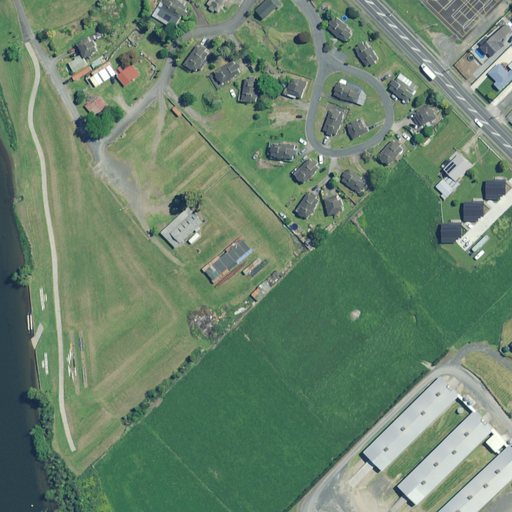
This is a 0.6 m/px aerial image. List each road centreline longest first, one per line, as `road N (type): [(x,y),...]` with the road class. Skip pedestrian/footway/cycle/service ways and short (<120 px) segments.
road 1 (residential): [(325,65),(309,125),(311,138),(331,153),(376,140),(389,114),(377,84),(342,68)]
road 2 (residential): [(94,143),(142,106),(186,35),(235,22),(249,0)]
road 3 (tertiary): [(511,150),(367,0)]
